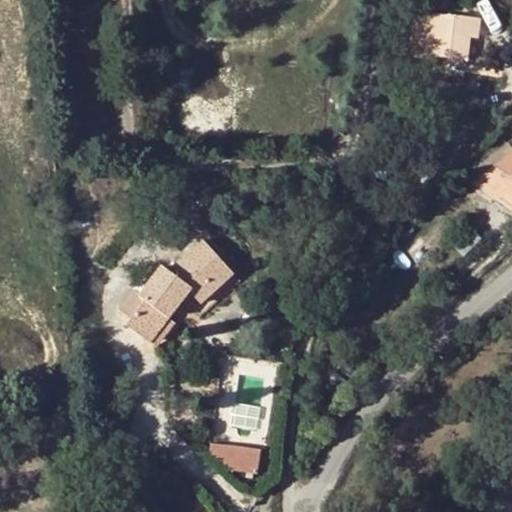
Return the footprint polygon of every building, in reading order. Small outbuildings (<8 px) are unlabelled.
[(412,27),(410,50),(454,54),(456,32),(412,27)] [(462,55),(464,32),(456,32),(454,54),(462,55)] [(503,188),(511,194),(511,150),(473,180),(497,196),(503,188)] [(511,194),(503,188),(497,196),(511,207),(511,194)] [(148,341),(168,317),(182,298),(190,288),(195,292),(203,298),(232,271),(200,238),(164,269),(159,263),(137,293),(131,288),(117,308),(129,317),(125,323),(148,341)] [(182,298),(187,302),(195,292),(190,288),(182,298)] [(168,317),(148,341),(155,345),(173,320),(168,317)] [(208,365),(204,384),(217,386),(220,365),(208,365)] [(260,469),(262,447),(212,442),(209,463),(260,469)]
